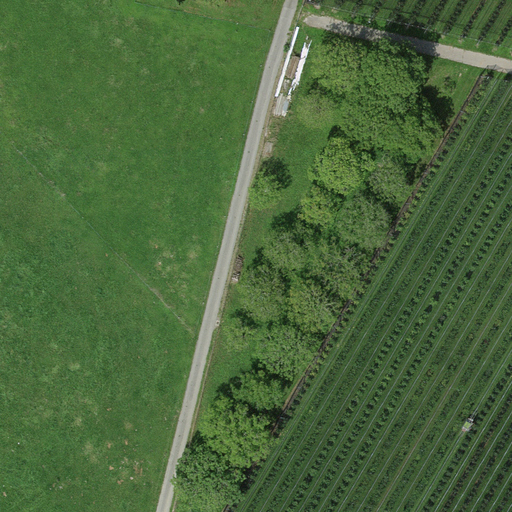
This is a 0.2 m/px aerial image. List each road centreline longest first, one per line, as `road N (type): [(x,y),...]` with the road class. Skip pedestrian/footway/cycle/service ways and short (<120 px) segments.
road 1 (track): [(294,0),(273,56),(164,511)]
road 2 (track): [(288,12),(511,66)]
